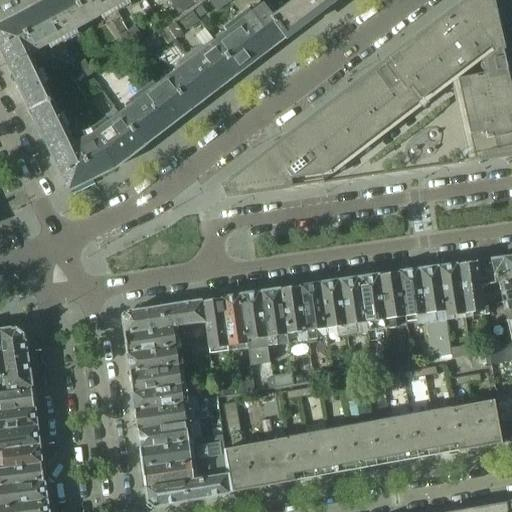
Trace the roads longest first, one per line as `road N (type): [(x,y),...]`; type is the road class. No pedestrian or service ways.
road 1 (residential): [(60,245),(153,197),(409,0)]
road 2 (residential): [(511,184),(215,227),(207,273)]
road 3 (residential): [(207,273),(511,229)]
road 4 (residential): [(120,511),(87,290)]
road 5 (residential): [(43,296),(74,511)]
road 6 (residential): [(320,511),(511,478)]
road 7 (residential): [(60,245),(0,118)]
road 8 (residential): [(87,290),(207,273)]
